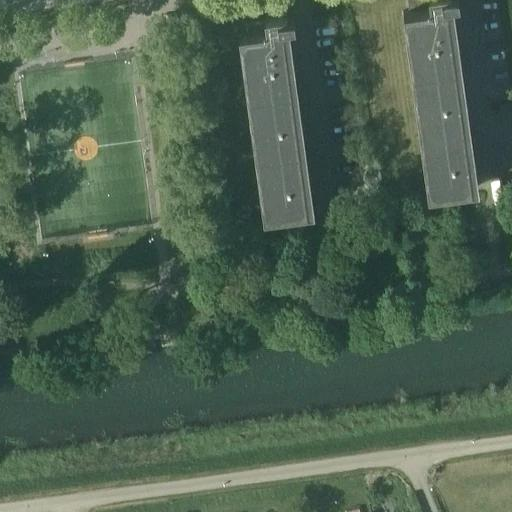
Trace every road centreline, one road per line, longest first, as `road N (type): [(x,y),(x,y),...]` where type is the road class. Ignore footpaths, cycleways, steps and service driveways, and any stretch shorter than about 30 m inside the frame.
road 1 (unclassified): [(0,511),(511,440)]
road 2 (residential): [(331,203),(304,0)]
road 3 (residential): [(494,180),(470,0)]
